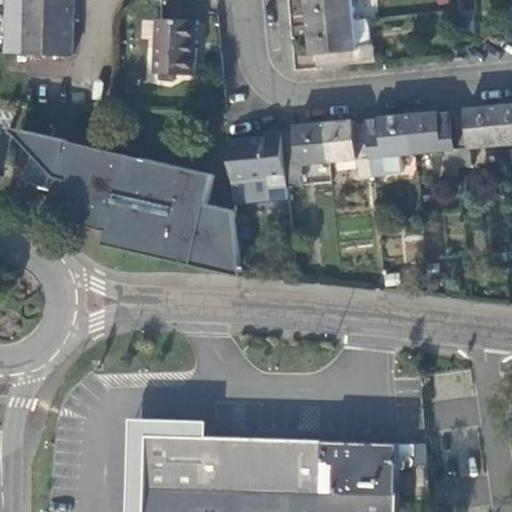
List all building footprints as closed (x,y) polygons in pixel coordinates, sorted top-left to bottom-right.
[(75,15),(76,0),(0,0),(0,51),(74,55),(75,15)] [(309,0),(310,6),(312,24),(353,19),(350,0),(309,0)] [(472,7),(458,9),(461,38),(475,36),(472,7)] [(372,44),(369,17),(353,19),(312,24),(314,43),(316,53),(318,53),(319,66),(377,60),(375,43),(372,44)] [(197,49),(197,21),(158,20),(156,75),(196,76),(197,49)] [(511,104),(498,106),(502,145),(511,144),(511,104)] [(473,148),(502,145),(498,106),(480,108),(469,109),(469,112),(454,114),(460,166),(475,164),(473,148)] [(446,168),(460,166),(454,114),(442,115),(442,111),(429,113),(411,114),(415,154),(445,150),(446,168)] [(402,155),(415,154),(411,114),(392,116),(383,117),(383,121),(370,123),(375,175),(404,172),(402,155)] [(364,176),(375,175),(370,123),(357,124),(357,120),(344,122),(327,124),(330,162),(362,159),(364,176)] [(302,165),(330,162),(327,124),(309,126),(298,127),(298,130),(285,131),(290,186),(304,185),(302,165)] [(65,192),(55,190),(53,203),(71,207),(80,209),(79,224),(101,228),(106,234),(104,244),(192,266),(193,262),(215,267),(225,270),(233,269),(244,269),(239,212),(208,204),(215,175),(18,128),(16,135),(36,155),(59,179),(67,180),(65,192)] [(236,139),(232,139),(238,197),(245,196),(277,193),(276,188),(290,186),(285,131),(266,133),(266,136),(255,137),(236,139)] [(29,184),(42,187),(55,190),(65,192),(67,180),(59,179),(36,155),(31,175),(29,184)] [(405,511),(408,443),(278,439),(215,437),(155,435),(152,511),(405,511)]
